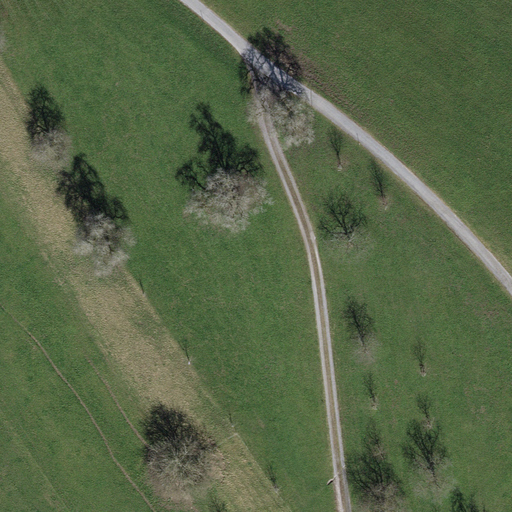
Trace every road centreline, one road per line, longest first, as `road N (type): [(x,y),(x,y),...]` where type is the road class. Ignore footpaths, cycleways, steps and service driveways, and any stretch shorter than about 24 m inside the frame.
road 1 (track): [(262,59),(364,511)]
road 2 (track): [(186,0),(428,189),(511,285)]
